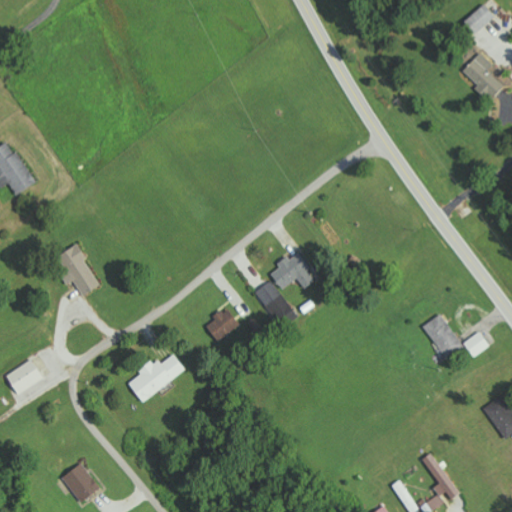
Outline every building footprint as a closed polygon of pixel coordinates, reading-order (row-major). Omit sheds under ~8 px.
[(497,16),(485,3),(464,22),(476,35),(497,16)] [(465,70),(479,84),(476,87),(490,100),(505,85),(489,70),(494,64),(481,52),(465,70)] [(38,181),(8,140),(0,145),(0,184),(2,188),(9,182),(18,195),(38,181)] [(77,244),(58,256),(83,296),(102,284),(77,244)] [(283,290),(299,280),(305,288),(317,281),(299,252),(278,265),(281,268),(272,273),(283,290)] [(256,293),(278,319),(293,306),(271,281),(256,293)] [(241,325),(231,309),(213,321),(223,336),(241,325)] [(426,323),(444,358),(463,348),(445,313),(426,323)] [(491,346),(481,331),(465,343),(475,357),(491,346)] [(144,402),(187,370),(175,353),(156,366),(152,361),(139,370),(142,374),(130,382),(144,402)] [(45,378),(32,359),(7,375),(19,394),(45,378)] [(511,408),(504,395),(485,407),(505,439),(511,434),(511,408)] [(461,493),(432,453),(423,459),(440,483),(435,487),(440,494),(426,504),(432,511),(449,500),(450,501),(461,493)] [(102,487),(82,463),(63,478),(83,502),(102,487)] [(415,511),(420,509),(401,480),(393,485),(411,511),(415,511)]
